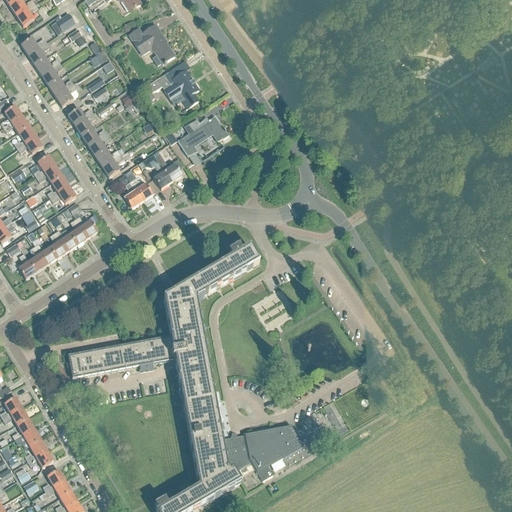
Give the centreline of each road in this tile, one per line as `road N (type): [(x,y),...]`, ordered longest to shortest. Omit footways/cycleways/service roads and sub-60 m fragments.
road 1 (unclassified): [(511,447),(392,260),(390,195),(355,137),(297,108),(212,0)]
road 2 (secondary): [(511,478),(339,219),(309,200)]
road 3 (residential): [(174,0),(268,143),(251,216)]
road 4 (residential): [(130,245),(0,48)]
road 5 (secondary): [(309,200),(300,159),(193,0)]
road 6 (residential): [(110,511),(1,330)]
road 7 (tertiary): [(130,245),(22,317)]
road 8 (tertiary): [(251,216),(191,213),(130,245)]
